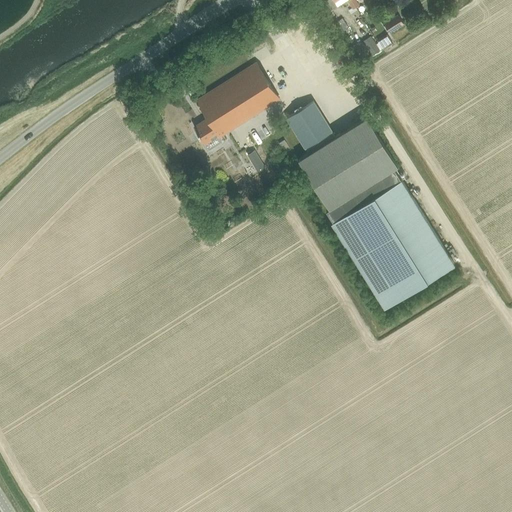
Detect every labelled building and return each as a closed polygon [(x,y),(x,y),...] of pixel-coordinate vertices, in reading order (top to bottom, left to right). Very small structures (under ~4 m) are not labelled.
[(352,8),(355,6),(358,5),(355,0),(350,4),(352,8)] [(389,32),(403,23),(397,14),(383,23),(389,32)] [(279,35),(289,31),(285,23),(276,28),(279,35)] [(381,49),(392,43),(387,34),(376,40),(381,49)] [(371,37),(362,41),(371,55),(379,50),(371,37)] [(219,137),(279,97),(255,60),(197,99),(209,117),(194,127),(204,143),(218,135),(219,137)] [(334,203),(334,204),(396,163),(399,160),(367,112),(336,132),(313,98),(286,115),(309,150),(302,155),(334,203)] [(334,204),(334,203),(329,206),(391,301),(458,257),(396,163),(334,204)]
